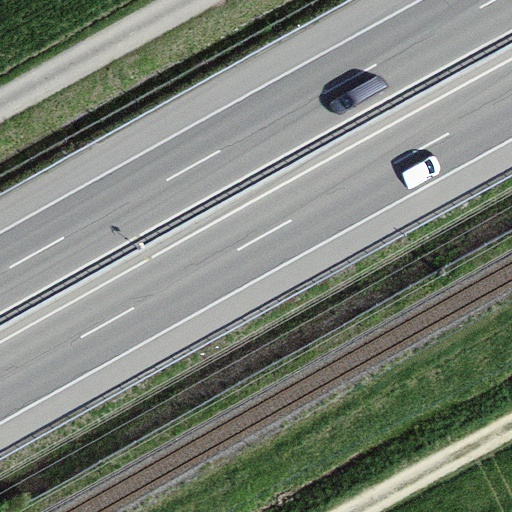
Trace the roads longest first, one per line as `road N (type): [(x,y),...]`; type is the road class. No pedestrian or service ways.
road 1 (motorway): [(0,382),(511,100)]
road 2 (motorway): [(495,0),(0,272)]
road 3 (unclassified): [(177,0),(0,101)]
road 4 (track): [(511,427),(360,511)]
